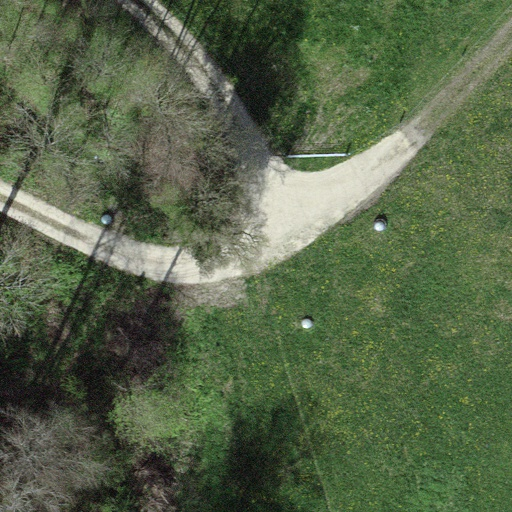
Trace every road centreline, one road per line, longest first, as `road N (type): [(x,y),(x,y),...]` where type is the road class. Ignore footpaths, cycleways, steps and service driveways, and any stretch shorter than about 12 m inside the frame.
road 1 (track): [(0,200),(115,258),(174,267),(206,261),(254,226),(264,205)]
road 2 (track): [(264,205),(267,179),(234,101),(165,0)]
road 3 (track): [(264,205),(450,75)]
